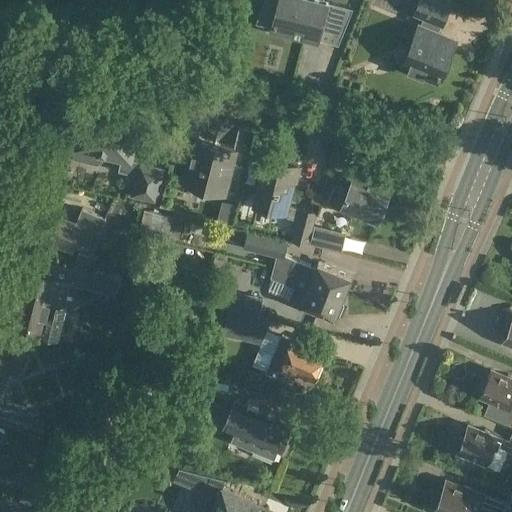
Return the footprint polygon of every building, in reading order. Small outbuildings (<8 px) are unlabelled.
[(263,0),(256,22),(271,26),(270,31),(317,43),(318,38),(338,43),(352,7),(327,2),(324,13),(289,5),(290,0),(263,0)] [(437,0),(418,0),(413,14),(423,18),(441,26),(443,27),(452,6),(437,0)] [(419,27),(406,58),(424,65),(421,72),(439,80),(455,41),(437,34),(441,26),(423,18),(419,27)] [(69,140),(66,152),(69,158),(82,161),(88,158),(89,155),(103,158),(120,163),(127,164),(124,172),(136,175),(131,195),(157,202),(165,168),(132,160),(140,126),(86,113),(80,138),(74,136),(69,140)] [(223,192),(234,150),(195,140),(185,183),(223,192)] [(274,213),(275,209),(285,212),(297,165),(266,158),(254,204),(262,206),(261,210),(274,213)] [(353,175),(347,190),(335,185),(327,203),(376,223),(390,190),(353,175)] [(288,205),(286,214),(288,217),(297,219),(291,239),(309,244),(309,243),(314,224),(317,211),(300,206),(300,208),(290,206),(288,205)] [(82,208),(75,224),(32,206),(22,229),(71,250),(74,242),(87,248),(95,230),(101,232),(107,218),(82,208)] [(159,235),(164,214),(144,210),(140,231),(159,235)] [(346,232),(314,224),(309,243),(342,251),(346,232)] [(288,240),(248,231),(244,247),(277,255),(274,266),(278,267),(293,273),(293,272),(344,293),(351,276),(318,262),(316,267),(284,254),(288,240)] [(93,258),(79,252),(74,263),(88,269),(93,258)] [(11,292),(8,304),(13,305),(9,320),(38,328),(36,336),(58,341),(67,307),(64,306),(70,283),(103,292),(116,295),(120,280),(52,263),(52,264),(50,270),(48,277),(17,269),(14,282),(18,284),(16,293),(11,292)] [(278,267),(274,266),(274,267),(278,268),(274,278),(294,286),(289,298),(301,303),(335,316),(336,314),(339,316),(344,304),(340,302),(344,293),(293,272),(293,273),(278,267)] [(217,303),(230,306),(256,313),(260,297),(221,287),(217,303)] [(165,291),(161,307),(177,311),(181,296),(165,291)] [(268,316),(256,313),(230,306),(223,332),(261,342),(268,316)] [(506,326),(503,334),(505,337),(503,340),(511,343),(511,323),(510,323),(509,326),(506,326)] [(271,361),(268,370),(292,380),(295,371),(313,378),(324,352),(325,347),(306,340),(304,344),(282,335),(271,361)] [(0,380),(4,371),(10,373),(14,363),(22,366),(24,367),(29,356),(0,344),(0,380)] [(148,349),(146,356),(166,361),(168,353),(148,349)] [(179,394),(186,369),(161,363),(155,387),(179,394)] [(186,369),(186,370),(180,392),(179,394),(211,402),(217,377),(186,369)] [(491,370),(481,395),(490,399),(484,413),(511,424),(511,422),(511,405),(511,403),(511,375),(507,373),(506,376),(491,370)] [(236,399),(225,427),(235,431),(256,440),(252,450),(254,450),(273,458),(274,458),(278,449),(280,450),(280,448),(286,446),(288,439),(286,435),(291,422),(236,399)] [(0,420),(23,426),(23,425),(28,407),(0,400),(0,420)] [(511,431),(509,439),(499,435),(499,434),(485,428),(484,431),(468,425),(458,451),(488,463),(495,445),(511,452),(511,431)] [(250,462),(247,469),(266,477),(269,469),(250,462)] [(461,487),(446,481),(435,509),(443,511),(477,511),(479,509),(486,508),(496,511),(501,511),(504,507),(511,510),(511,492),(510,492),(506,502),(462,484),(461,487)] [(213,482),(208,495),(200,511),(255,511),(260,501),(213,482)] [(39,492),(25,486),(20,497),(21,498),(33,503),(34,503),(39,492)]
